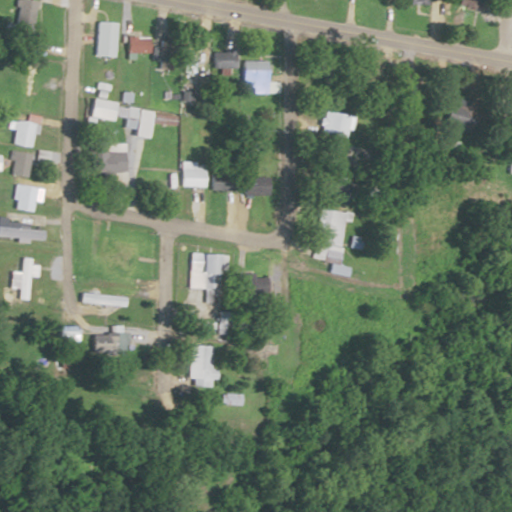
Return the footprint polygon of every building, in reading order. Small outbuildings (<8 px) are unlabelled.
[(13,0),(13,34),(32,34),(32,0),(13,0)] [(113,56),(114,22),(94,22),(93,56),(113,56)] [(147,37),(123,37),(123,53),(147,53),(147,37)] [(198,76),(199,41),(184,41),(183,76),(198,76)] [(231,50),(210,50),(210,69),(231,69),(231,50)] [(263,93),(263,60),(240,60),(240,93),(263,93)] [(440,118),(465,130),(475,108),(451,97),(440,118)] [(148,110),(89,100),(87,116),(121,122),(120,128),(131,130),(129,137),(144,139),(148,110)] [(347,141),(351,116),(324,111),(320,136),(347,141)] [(30,123),(12,122),(7,176),(25,177),(30,123)] [(122,175),(122,144),(86,144),(86,175),(122,175)] [(201,163),(178,163),(178,186),(201,186),(201,163)] [(208,190),(224,190),(224,175),(208,175),(208,190)] [(316,199),(342,199),(342,182),(316,182),(316,199)] [(11,210),(29,212),(32,187),(14,185),(11,210)] [(340,212),(317,209),(312,245),(319,246),(318,256),(311,255),(310,259),(335,262),(340,212)] [(0,236),(40,241),(42,230),(24,229),(25,222),(0,219),(0,236)] [(130,276),(132,245),(98,242),(97,262),(115,263),(114,275),(130,276)] [(17,297),(27,298),(29,250),(19,250),(17,297)] [(186,289),(216,289),(217,254),(186,254),(186,289)] [(98,296),(78,295),(78,302),(98,303),(98,296)] [(92,332),(92,354),(122,354),(122,332),(92,332)] [(207,346),(185,346),(185,381),(207,381),(207,346)]
